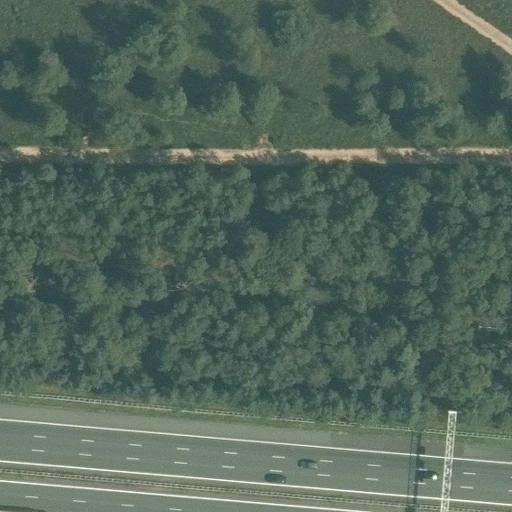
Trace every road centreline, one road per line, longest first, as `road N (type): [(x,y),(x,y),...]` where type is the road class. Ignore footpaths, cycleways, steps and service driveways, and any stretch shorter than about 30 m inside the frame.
road 1 (motorway): [(511,488),(0,445)]
road 2 (track): [(0,153),(511,159)]
road 3 (motorway): [(0,500),(137,511)]
